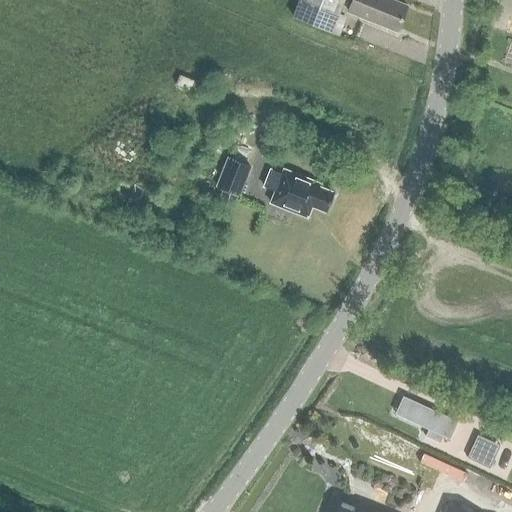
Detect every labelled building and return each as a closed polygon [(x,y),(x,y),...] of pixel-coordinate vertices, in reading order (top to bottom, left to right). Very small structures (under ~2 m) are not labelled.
[(344,19),(336,16),(342,0),(298,0),(292,18),(338,35),(344,19)] [(350,0),(347,11),(358,15),(357,16),(396,32),(406,6),(392,0),(350,0)] [(227,158),(216,186),(238,195),(249,167),(227,158)] [(269,170),(263,187),(274,191),(269,203),(306,217),(310,206),(325,212),(333,193),(318,187),(319,184),(282,170),(281,174),(269,170)] [(134,187),(125,208),(183,233),(192,211),(134,187)] [(457,421),(411,400),(403,417),(428,429),(424,436),(439,443),(442,436),(448,439),(457,421)] [(466,458),(488,468),(495,453),(473,443),(466,458)] [(384,511),(358,501),(357,505),(335,497),(329,511),(384,511)]
